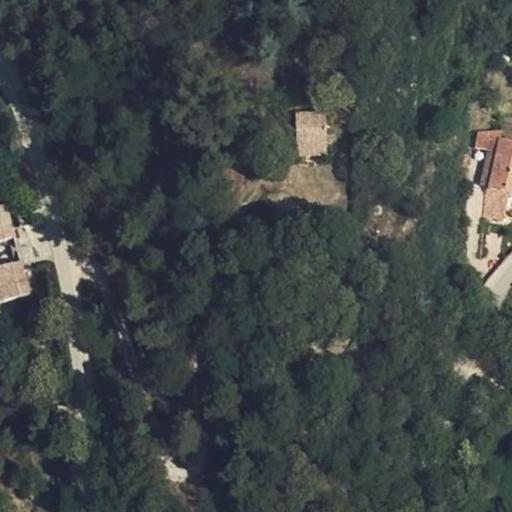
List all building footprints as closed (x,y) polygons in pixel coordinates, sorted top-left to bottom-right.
[(327,155),(326,111),(296,111),(297,155),(327,155)] [(487,123),(486,138),(485,157),(482,193),(481,224),(500,225),(502,198),(511,198),(511,134),(507,135),(507,123),(487,123)] [(394,153),(406,158),(415,140),(403,133),(394,153)] [(485,157),(486,138),(465,139),(464,155),(477,156),(485,157)] [(485,157),(477,156),(472,192),(482,193),(485,157)] [(43,260),(39,238),(3,244),(8,270),(43,260)] [(48,286),(43,260),(8,270),(12,293),(48,286)] [(8,270),(0,272),(0,319),(17,316),(12,293),(8,270)]
